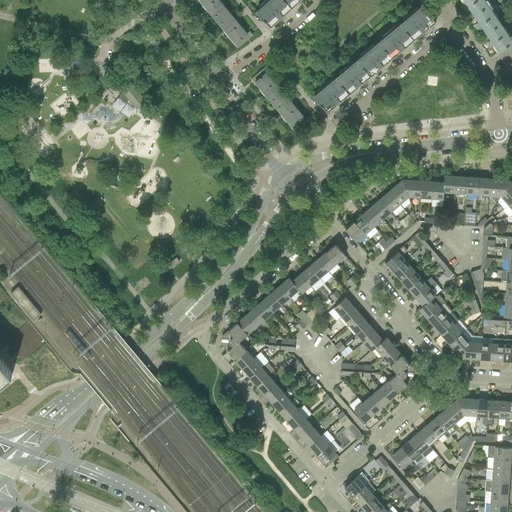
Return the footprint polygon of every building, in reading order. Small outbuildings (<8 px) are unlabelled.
[(199,0),(217,21),(228,12),(218,0),(199,0)] [(291,8),(284,0),(268,0),(256,11),(270,27),(291,8)] [(464,0),(467,3),(462,7),(465,11),(470,7),(474,15),(489,5),(488,3),(485,0),(464,0)] [(422,5),(401,23),(414,39),(436,21),(422,5)] [(489,5),(474,15),(479,22),(475,25),(477,29),(482,26),(487,33),(501,23),(498,18),(495,14),(496,13),(494,9),(492,10),(489,5)] [(228,12),(217,21),(235,43),(235,44),(238,48),(252,35),(249,32),(247,34),(228,12)] [(401,23),(379,41),(392,57),(414,39),(401,23)] [(501,23),(487,33),(492,40),(487,43),(490,47),(494,44),(499,52),(500,51),(511,43),(511,42),(511,40),(509,37),(511,35),(506,27),(505,28),(501,23)] [(379,41),(357,59),(371,75),(392,57),(379,41)] [(357,59),(336,77),(349,93),(371,75),(357,59)] [(106,67),(104,74),(115,76),(116,70),(111,69),(106,67)] [(255,82),(274,105),(285,95),(266,73),(269,71),(266,67),(251,79),(254,83),(255,82)] [(17,72),(5,68),(1,81),(13,85),(17,72)] [(349,93),(336,77),(314,96),(327,111),(349,93)] [(134,108),(135,107),(136,109),(145,102),(127,79),(118,86),(123,92),(118,98),(134,108)] [(460,82),(458,85),(466,93),(469,90),(470,90),(461,81),(460,82)] [(285,95),(274,105),(293,127),(292,128),(295,131),(310,119),(307,115),(304,118),(285,95)] [(443,192),(454,193),(456,176),(444,175),(443,182),(444,182),(443,192)] [(454,193),(466,193),(467,177),(456,176),(454,193)] [(466,193),(478,194),(479,178),(467,177),(466,193)] [(478,194),(489,195),(490,178),(479,178),(478,194)] [(489,195),(500,196),(509,180),(508,180),(490,178),(489,195)] [(410,203),(408,196),(403,179),(402,179),(388,191),(403,209),(410,203)] [(408,196),(420,197),(421,181),(403,179),(408,196)] [(500,196),(497,202),(503,209),(508,205),(511,201),(511,183),(509,180),(500,196)] [(420,197),(431,198),(433,181),(421,181),(420,197)] [(431,198),(431,206),(442,207),(443,199),(443,198),(443,192),(444,182),(443,182),(433,181),(431,198)] [(395,216),(403,209),(388,191),(380,199),(391,211),(395,216)] [(382,219),(391,211),(380,199),(371,206),(382,219)] [(508,205),(502,210),(508,217),(511,215),(511,201),(508,205)] [(373,226),(382,219),(371,206),(363,214),(373,226)] [(464,225),(475,226),(476,213),(465,212),(464,225)] [(377,231),(373,226),(363,214),(354,221),(365,234),(369,238),(377,231)] [(399,222),(404,227),(406,230),(415,223),(408,214),(399,222)] [(356,241),(365,234),(354,221),(345,229),(356,241)] [(483,229),(483,235),(486,235),(492,235),(492,226),(490,223),(488,225),(483,229)] [(417,232),(414,235),(419,240),(416,243),(416,246),(419,249),(423,245),(426,242),(417,232)] [(382,238),(378,242),(381,246),(384,249),(389,245),(387,242),(386,242),(382,238)] [(482,238),(482,246),(488,246),(494,247),(494,241),(488,240),(486,240),(486,238),(482,238)] [(423,245),(430,254),(433,251),(426,242),(423,245)] [(335,244),(326,251),(336,263),(345,255),(335,244)] [(385,262),(393,271),(405,260),(401,255),(407,250),(403,245),(396,251),(397,252),(385,262)] [(503,247),(502,259),(508,260),(508,259),(511,259),(511,247),(505,247),(503,247)] [(326,251),(318,259),(328,270),(336,263),(326,251)] [(438,263),(441,266),(444,263),(438,256),(435,259),(438,263)] [(176,257),(166,265),(169,269),(179,261),(176,257)] [(480,265),(480,269),(490,270),(491,258),(487,258),(485,258),(481,257),(480,265)] [(318,259),(309,266),(319,278),(328,270),(318,259)] [(393,271),(400,280),(413,269),(405,260),(393,271)] [(438,263),(435,265),(438,269),(439,268),(444,272),(448,268),(444,263),(441,266),(438,263)] [(309,266),(301,273),(311,285),(319,278),(309,266)] [(453,274),(448,268),(444,272),(448,277),(453,274)] [(400,280),(408,288),(420,278),(413,269),(400,280)] [(474,271),(470,272),(473,281),(477,280),(482,280),(483,280),(483,274),(479,273),(478,270),(474,271)] [(501,270),(500,282),(506,282),(511,282),(511,271),(507,271),(501,270)] [(301,273),(292,281),(299,289),(302,293),(311,285),(301,273)] [(289,277),(280,285),(290,297),(299,289),(292,281),(289,277)] [(408,288),(415,297),(434,281),(431,277),(425,283),(420,278),(408,288)] [(477,280),(473,281),(474,285),(477,292),(482,292),(482,280),(477,280)] [(415,297),(422,305),(422,306),(432,298),(435,295),(431,290),(437,285),(434,281),(415,297)] [(280,285),(272,292),(282,304),(290,297),(280,285)] [(18,287),(17,288),(10,293),(33,320),(41,314),(18,287)] [(272,292),(263,300),(273,311),(282,304),(272,292)] [(482,292),(477,292),(481,304),(486,302),(482,292)] [(419,309),(426,317),(439,307),(444,303),(445,302),(438,293),(435,295),(432,298),(422,306),(422,305),(419,309)] [(333,307),(341,316),(352,306),(345,297),(333,307)] [(263,300),(254,307),(264,319),(273,311),(263,300)] [(426,317),(434,326),(446,315),(451,311),(444,303),(439,307),(426,317)] [(341,316),(348,324),(360,314),(352,306),(341,316)] [(254,307),(246,315),(256,326),(264,319),(254,307)] [(434,326),(441,335),(454,324),(459,320),(451,311),(446,315),(434,326)] [(348,324),(355,333),(367,323),(360,314),(348,324)] [(246,315),(237,322),(247,334),(256,326),(246,315)] [(221,342),(221,344),(226,350),(235,360),(246,350),(239,342),(239,341),(247,334),(237,322),(229,329),(221,336),(221,338),(221,342)] [(355,333),(363,341),(375,331),(367,323),(355,333)] [(441,335),(449,343),(461,333),(454,324),(441,335)] [(461,358),(469,341),(472,335),(466,328),(461,333),(449,343),(461,358)] [(371,351),(375,348),(374,347),(382,340),(375,331),(363,341),(371,351)] [(461,358),(480,359),(481,342),(481,336),(472,336),(472,335),(469,341),(461,358)] [(375,348),(383,358),(395,347),(386,337),(382,340),(374,347),(375,348)] [(351,338),(345,343),(348,347),(354,341),(351,338)] [(492,344),(491,360),(503,361),(504,344),(504,339),(493,338),(492,343),(492,344)] [(504,344),(503,361),(511,361),(511,339),(504,339),(504,344)] [(480,359),(491,360),(492,343),(481,342),(480,359)] [(342,344),(337,349),(340,352),(345,348),(342,344)] [(383,358),(392,368),(404,358),(395,347),(383,358)] [(235,360),(242,369),(254,359),(246,350),(235,360)] [(254,359),(242,369),(250,377),(261,367),(266,363),(258,355),(254,359)] [(0,383),(12,373),(0,358),(0,383)] [(396,373),(388,381),(398,392),(408,383),(414,379),(414,376),(414,372),(414,370),(410,364),(404,358),(392,368),(396,373)] [(292,365),(295,368),(300,363),(298,360),(292,365)] [(250,377),(257,386),(269,376),(261,367),(250,377)] [(257,386),(264,395),(276,385),(269,376),(257,386)] [(388,381),(379,388),(389,400),(398,392),(388,381)] [(264,395),(272,403),(283,393),(276,385),(264,395)] [(332,390),(337,396),(341,393),(335,387),(332,390)] [(379,388),(371,395),(381,407),(389,400),(379,388)] [(272,403),(279,412),(291,402),(283,393),(272,403)] [(371,395),(362,403),(372,414),(381,407),(371,395)] [(458,397),(444,410),(455,422),(459,427),(466,421),(464,415),(458,397)] [(477,399),(458,397),(464,415),(476,415),(477,399)] [(477,399),(476,415),(482,416),(481,424),(486,425),(487,418),(488,400),(477,399)] [(487,418),(486,425),(491,425),(492,417),(498,417),(500,400),(488,400),(487,418)] [(500,400),(498,417),(505,418),(504,426),(509,426),(510,418),(511,401),(500,400)] [(279,412),(287,420),(298,410),(291,402),(279,412)] [(372,414),(362,403),(353,410),(364,422),(372,414)] [(287,420),(294,429),(306,419),(298,410),(287,420)] [(444,410),(435,417),(451,435),(459,428),(459,427),(455,422),(444,410)] [(435,417),(427,425),(437,437),(443,433),(447,438),(451,435),(435,417)] [(294,429),(301,437),(313,427),(306,419),(294,429)] [(427,425),(418,432),(429,445),(437,437),(427,425)] [(301,437),(309,446),(321,436),(313,427),(301,437)] [(344,427),(335,435),(337,437),(346,429),(344,427)] [(321,436),(309,446),(311,448),(316,455),(328,445),(334,439),(327,431),(321,436)] [(418,432),(409,439),(424,457),(433,449),(429,445),(418,432)] [(468,438),(460,446),(462,449),(463,450),(463,451),(464,451),(467,453),(467,452),(472,443),(470,441),(470,440),(468,438)] [(409,439),(401,447),(412,460),(416,464),(424,457),(409,439)] [(328,445),(316,455),(324,463),(336,453),(328,445)] [(488,446),(487,457),(510,459),(511,448),(488,446)] [(412,460),(401,447),(392,455),(403,467),(412,460)] [(458,456),(456,459),(458,462),(461,463),(464,459),(464,458),(467,453),(464,451),(463,451),(460,456),(460,457),(458,456)] [(380,456),(375,461),(382,469),(388,465),(380,456)] [(487,457),(487,468),(509,470),(510,459),(487,457)] [(445,464),(439,468),(445,471),(444,473),(447,475),(451,469),(447,467),(445,464)] [(463,468),(460,474),(464,476),(467,478),(471,472),(467,470),(463,468)] [(487,468),(486,480),(508,481),(509,470),(487,468)] [(344,487),(352,496),(364,485),(369,481),(362,472),(344,487)] [(392,476),(399,484),(402,482),(395,473),(392,476)] [(457,480),(456,489),(460,489),(460,482),(464,484),(467,478),(464,476),(460,474),(457,480)] [(430,480),(427,477),(422,482),(417,477),(412,481),(419,490),(430,480)] [(485,491),(491,492),(507,493),(508,481),(486,480),(485,491)] [(399,484),(393,490),(400,499),(407,493),(410,490),(402,482),(399,484)] [(364,485),(352,496),(359,504),(372,493),(366,487),(365,485),(364,485)] [(456,496),(455,500),(465,501),(469,501),(469,495),(465,495),(466,490),(460,489),(456,489),(456,496)] [(410,497),(404,502),(409,507),(418,499),(417,499),(414,496),(410,490),(407,493),(410,497)] [(491,492),(490,503),(507,504),(507,493),(491,492)] [(359,504),(365,511),(367,511),(379,502),(372,493),(359,504)] [(379,502),(367,511),(385,511),(387,511),(392,506),(389,502),(383,507),(379,502)] [(484,511),(506,511),(507,504),(490,503),(485,503),(484,511)]
